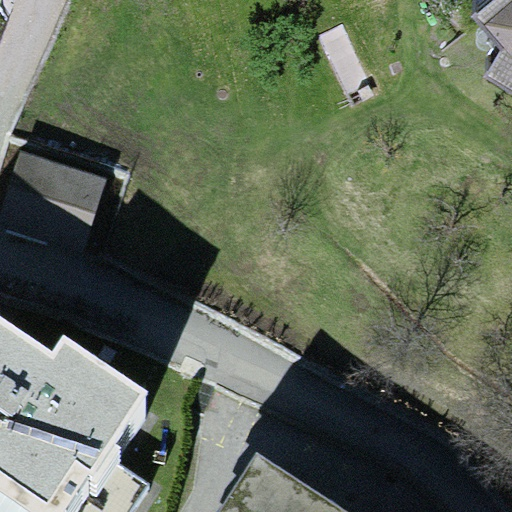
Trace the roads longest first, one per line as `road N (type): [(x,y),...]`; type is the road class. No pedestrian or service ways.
road 1 (residential): [(250,377),(0,269)]
road 2 (residential): [(483,511),(250,377)]
road 3 (residential): [(206,511),(250,377)]
